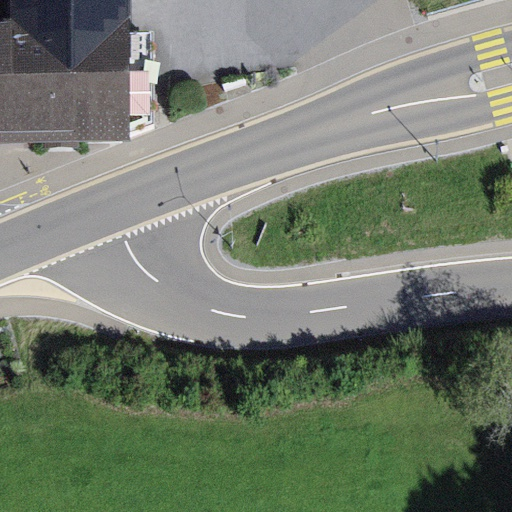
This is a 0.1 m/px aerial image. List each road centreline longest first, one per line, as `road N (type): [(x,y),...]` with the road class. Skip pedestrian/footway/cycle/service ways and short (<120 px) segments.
road 1 (tertiary): [(511,290),(304,316),(228,317),(166,293),(136,265),(112,208)]
road 2 (secondary): [(511,76),(390,109),(112,208)]
road 3 (secondary): [(112,208),(0,252)]
